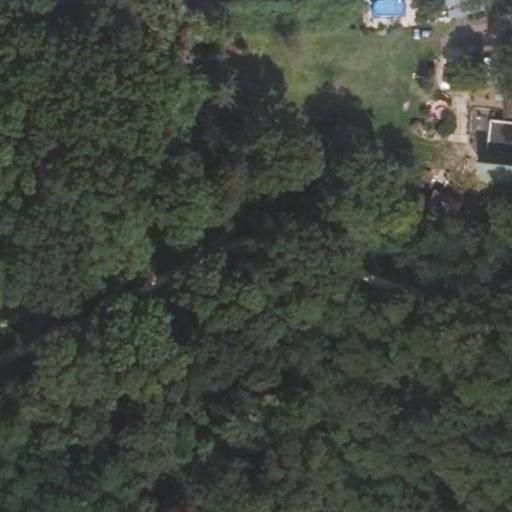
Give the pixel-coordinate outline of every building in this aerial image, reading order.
[(338,121),(334,131),(360,141),(364,132),(338,121)] [(334,131),(317,172),(343,183),(360,141),(334,131)] [(481,179),(511,183),(511,148),(486,145),(481,179)] [(402,177),(387,208),(404,216),(419,185),(402,177)] [(413,216),(451,234),(461,211),(430,196),(425,208),(418,205),(413,216)] [(487,217),(496,205),(489,200),(480,211),(487,217)] [(511,236),(511,217),(496,205),(487,217),(511,236)]
